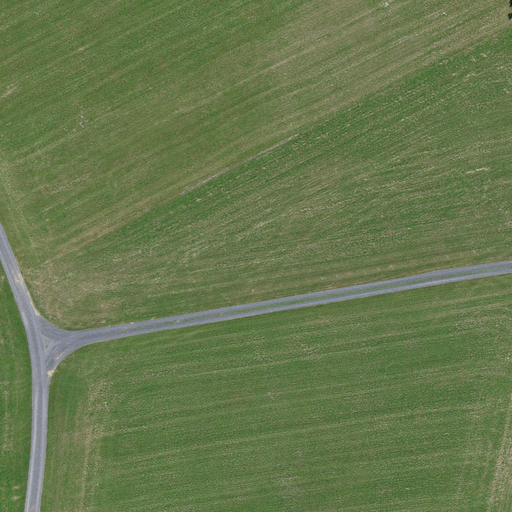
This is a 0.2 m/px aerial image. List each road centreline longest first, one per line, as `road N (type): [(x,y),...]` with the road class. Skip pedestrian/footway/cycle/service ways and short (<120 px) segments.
road 1 (track): [(40,347),(511,272)]
road 2 (track): [(0,238),(40,347),(30,511)]
